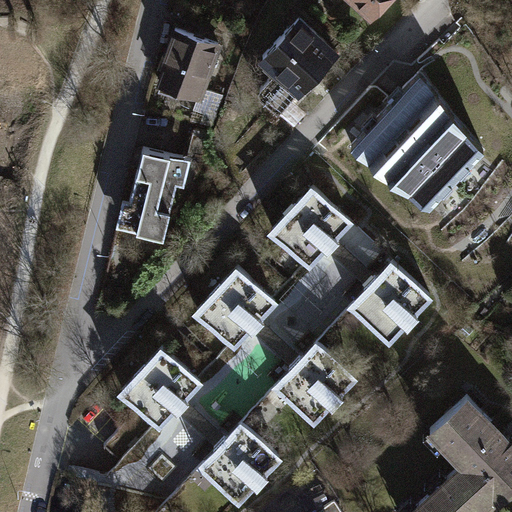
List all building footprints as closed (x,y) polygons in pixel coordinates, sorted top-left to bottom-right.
[(356,0),(370,13),(382,0),(356,0)] [(260,94),(279,110),(336,50),(293,9),(288,19),(292,23),(263,54),(278,68),(260,87),(259,91),(260,94)] [(159,82),(198,97),(202,87),(219,42),(175,26),(164,57),(168,58),(159,82)] [(352,148),(431,208),(485,150),(421,73),(352,148)] [(220,94),(202,87),(198,97),(191,114),(209,121),(220,94)] [(184,183),(191,155),(142,144),(130,197),(124,196),(118,223),(164,234),(176,182),(184,183)] [(287,210),(271,227),(308,262),(324,246),(327,248),(337,237),(334,234),(350,218),(313,183),(297,200),(294,197),(284,208),(287,210)] [(368,285),(352,303),(389,337),(405,321),(408,323),(418,312),(415,309),(431,293),(394,258),(378,275),(375,272),(365,283),(368,285)] [(212,291),(196,308),(234,343),(249,326),(252,329),(263,317),(260,315),(275,298),(238,264),(223,280),(219,277),(209,288),(212,291)] [(292,365),(276,382),(313,417),(329,400),(332,403),(342,392),(339,389),(355,372),(318,338),(302,354),(299,351),(289,362),(292,365)] [(137,371),(121,388),(158,423),(174,406),(177,409),(187,398),(185,395),(200,379),(163,344),(147,360),(144,357),(134,368),(137,371)] [(511,442),(468,393),(431,426),(463,462),(495,496),(498,500),(511,487),(511,442)] [(216,446),(200,463),(238,498),(253,481),(256,484),(267,473),(264,470),(279,454),(242,419),(227,435),(223,432),(213,443),(216,446)] [(477,511),(495,496),(463,462),(409,511),(477,511)]
